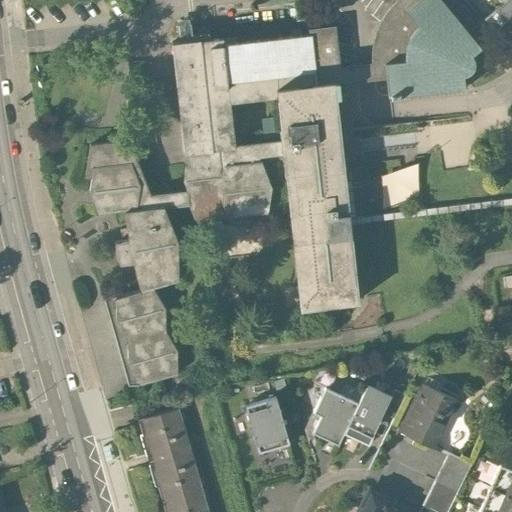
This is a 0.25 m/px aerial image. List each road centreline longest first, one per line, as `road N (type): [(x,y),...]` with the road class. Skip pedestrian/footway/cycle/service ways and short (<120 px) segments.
road 1 (primary): [(91,511),(0,163)]
road 2 (unknown): [(511,262),(386,323)]
